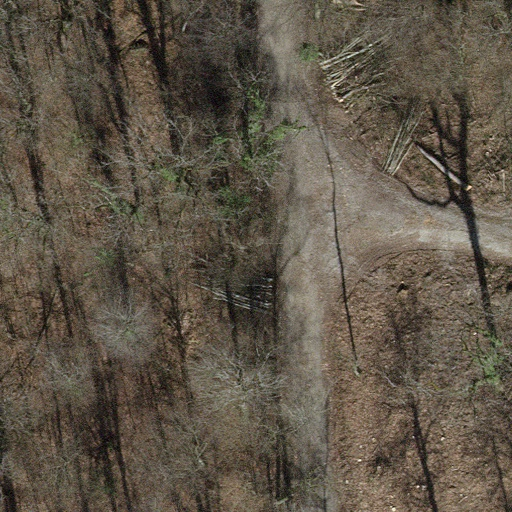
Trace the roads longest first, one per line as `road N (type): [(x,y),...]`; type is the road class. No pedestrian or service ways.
road 1 (track): [(323,511),(279,0)]
road 2 (track): [(298,215),(511,241)]
